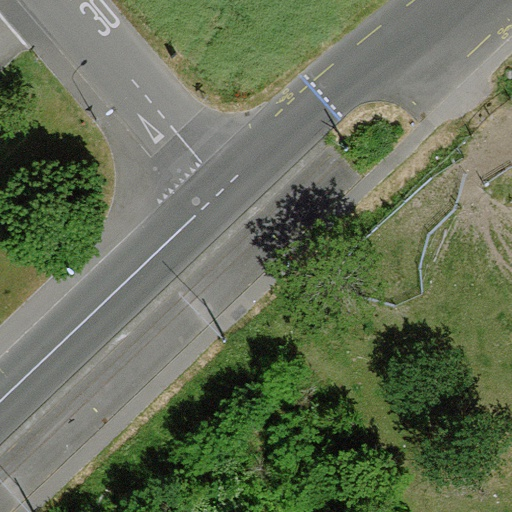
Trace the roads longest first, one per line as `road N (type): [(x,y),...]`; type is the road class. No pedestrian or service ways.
road 1 (secondary): [(479,0),(328,94),(223,190)]
road 2 (secondary): [(223,190),(0,403)]
road 3 (residential): [(223,190),(67,0)]
road 4 (track): [(511,131),(461,97),(409,46)]
